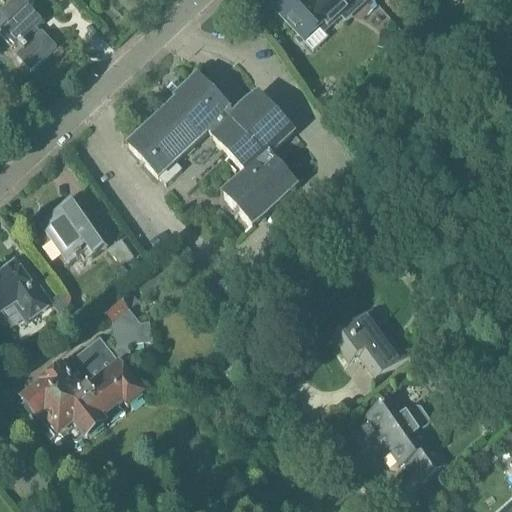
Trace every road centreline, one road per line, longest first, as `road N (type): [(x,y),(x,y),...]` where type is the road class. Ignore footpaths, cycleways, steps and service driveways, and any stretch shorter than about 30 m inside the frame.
road 1 (unknown): [(80,110),(162,230),(215,273),(246,261),(333,187),(340,163),(298,99),(201,0)]
road 2 (residential): [(0,185),(199,0)]
